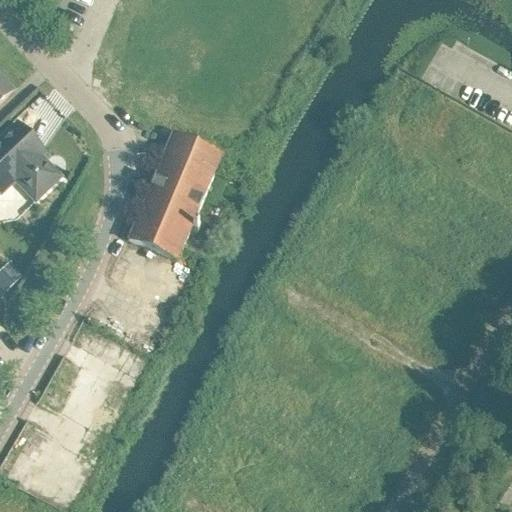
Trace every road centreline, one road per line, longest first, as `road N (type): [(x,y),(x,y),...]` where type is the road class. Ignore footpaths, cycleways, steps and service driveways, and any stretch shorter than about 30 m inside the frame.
road 1 (unclassified): [(0,429),(87,277),(113,205),(119,152),(95,108),(0,12)]
road 2 (residential): [(398,511),(511,310)]
road 3 (unknown): [(86,54),(142,53),(218,0)]
